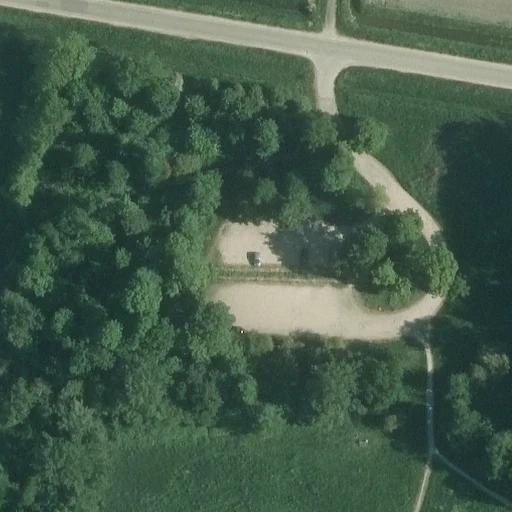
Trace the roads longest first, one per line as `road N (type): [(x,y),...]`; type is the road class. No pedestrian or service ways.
road 1 (unclassified): [(327,49),(57,0)]
road 2 (unclassified): [(511,80),(327,49)]
